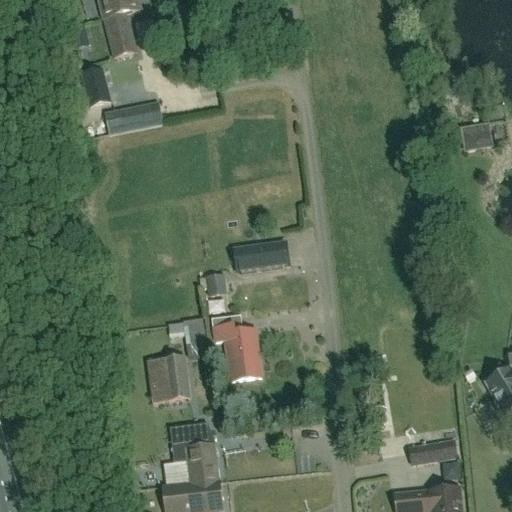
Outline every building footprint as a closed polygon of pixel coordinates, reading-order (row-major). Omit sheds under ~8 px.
[(126,17),(140,14),(136,0),(99,0),(107,32),(114,61),(136,55),(129,26),(128,26),(126,17)] [(93,31),(79,33),(82,55),(97,53),(93,31)] [(111,106),(103,72),(81,78),(90,112),(111,106)] [(290,271),(287,244),(232,251),(236,278),(290,271)] [(133,266),(137,287),(154,285),(151,263),(133,266)] [(213,278),(214,295),(228,294),(227,277),(213,278)] [(470,280),(455,281),(456,301),(471,300),(470,280)] [(189,364),(209,361),(203,322),(183,325),(189,364)] [(226,345),(230,376),(231,386),(262,382),(255,333),(235,336),(234,329),(214,332),(216,346),(226,345)] [(153,407),(189,403),(184,361),(147,366),(153,407)] [(511,376),(511,377),(509,373),(487,386),(496,403),(494,407),(500,418),(505,417),(506,419),(511,415),(511,376)] [(191,490),(220,487),(220,486),(219,486),(215,448),(214,448),(214,443),(208,428),(171,432),(175,466),(188,465),(190,488),(191,490)] [(454,445),(410,453),(413,469),(456,461),(454,445)] [(163,492),(165,511),(222,511),(220,487),(191,490),(190,488),(163,492)] [(461,511),(460,492),(427,495),(427,496),(395,499),(396,511),(461,511)]
